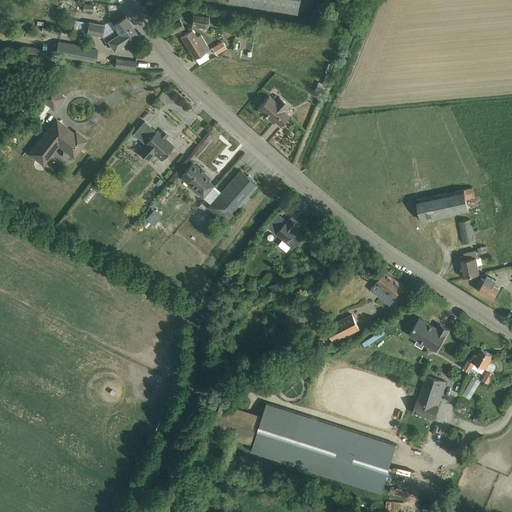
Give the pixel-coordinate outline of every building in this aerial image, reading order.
[(299,0),(227,0),(227,4),(297,16),(299,0)] [(93,12),(93,5),(83,4),(83,12),(93,12)] [(207,28),(209,16),(193,14),(191,25),(207,28)] [(89,22),(87,32),(100,35),(105,43),(108,41),(109,43),(133,28),(126,16),(125,16),(113,24),(111,21),(104,25),(102,25),(89,22)] [(171,34),(184,28),(179,17),(166,23),(171,34)] [(62,20),(60,28),(71,30),(73,22),(62,20)] [(234,23),(222,21),(221,29),(232,31),(234,23)] [(133,28),(109,43),(114,51),(125,44),(130,51),(137,47),(132,39),(138,36),(138,35),(133,28)] [(192,30),(180,37),(194,59),(206,52),(210,50),(205,43),(201,35),(196,38),(192,30)] [(57,42),(55,55),(95,62),(97,52),(97,49),(57,42)] [(217,55),(226,49),(222,42),(213,48),(217,55)] [(136,71),(137,62),(119,59),(117,67),(136,71)] [(318,82),(314,91),(318,93),(324,92),(331,75),(326,73),(321,84),(318,82)] [(50,86),(39,100),(54,112),(65,99),(50,86)] [(269,97),(257,109),(274,124),(275,122),(281,128),(290,117),(284,112),(289,106),(279,98),(275,102),(269,97)] [(49,130),(30,154),(43,164),(50,156),(46,153),(54,142),(64,150),(64,151),(63,151),(63,152),(63,153),(63,154),(63,155),(64,155),(64,156),(65,157),(66,158),(67,158),(68,158),(68,159),(69,159),(70,159),(70,158),(71,158),(72,158),(72,157),(73,157),(74,157),(80,148),(86,139),(76,132),(74,135),(66,128),(67,128),(57,120),(52,126),(55,128),(52,132),(49,130)] [(149,163),(155,157),(162,162),(174,147),(166,139),(169,136),(164,131),(161,135),(156,131),(156,132),(145,121),(133,134),(144,144),(138,151),(149,163)] [(191,187),(203,198),(214,186),(208,181),(210,178),(192,163),(188,168),(186,168),(184,170),(184,172),(181,176),(192,186),(191,187)] [(209,206),(226,221),(244,201),(246,203),(250,199),(248,197),(258,186),(251,179),(252,178),(249,175),(247,177),(240,170),(209,206)] [(91,188),(97,192),(102,186),(97,181),(91,188)] [(464,189),(417,199),(422,221),(469,211),(464,189)] [(154,209),(146,218),(154,224),(161,215),(154,209)] [(291,250),(303,236),(296,229),(299,226),(290,218),(287,221),(276,234),(291,246),(289,248),(291,250)] [(474,224),(471,225),(470,219),(460,222),(464,243),(475,241),(473,232),(476,232),(474,224)] [(159,236),(163,230),(156,224),(151,229),(159,236)] [(488,252),(487,246),(478,248),(479,254),(488,252)] [(464,253),(465,260),(459,261),(462,277),(480,274),(476,258),(477,258),(476,250),(464,253)] [(396,297),(404,286),(386,272),(372,290),(383,298),(389,304),(396,297)] [(482,278),(476,288),(494,298),(500,288),(497,287),(493,285),(496,280),(488,275),(485,280),(482,278)] [(271,294),(290,286),(287,279),(268,287),(271,294)] [(327,327),(334,342),(335,341),(359,329),(359,328),(353,317),(352,314),(351,314),(352,315),(351,315),(339,321),(327,327)] [(419,318),(409,335),(417,339),(415,344),(422,348),(424,344),(436,351),(449,329),(440,324),(438,329),(419,318)] [(449,334),(444,341),(455,350),(460,343),(449,334)] [(309,341),(310,346),(329,342),(328,337),(309,341)] [(470,358),(464,369),(469,372),(474,363),(489,371),(483,380),(488,383),(494,373),(493,372),(496,368),(495,363),(491,361),(494,356),(483,349),(479,357),(476,355),(473,360),(470,358)] [(434,419),(447,382),(426,375),(414,412),(434,419)] [(220,401),(211,430),(252,443),(261,414),(220,401)] [(396,444),(267,403),(251,451),(380,492),(396,444)] [(478,411),(473,420),(477,422),(481,412),(478,411)] [(264,505),(281,498),(277,489),(260,496),(264,505)] [(403,510),(404,501),(389,500),(388,510),(403,510)]
